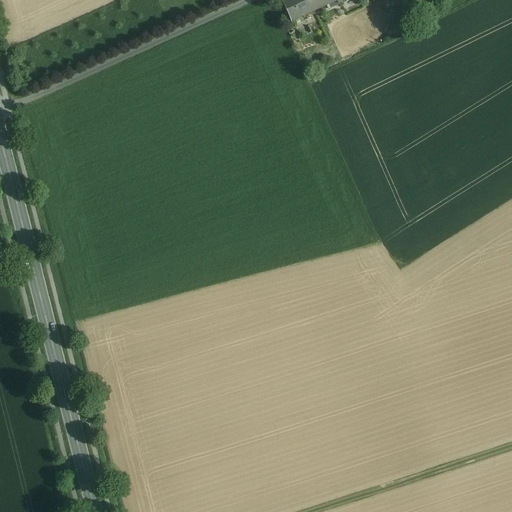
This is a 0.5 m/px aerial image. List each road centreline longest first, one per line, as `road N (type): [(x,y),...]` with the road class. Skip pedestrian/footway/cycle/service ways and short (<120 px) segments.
road 1 (primary): [(93,511),(0,135)]
road 2 (track): [(304,511),(511,445)]
